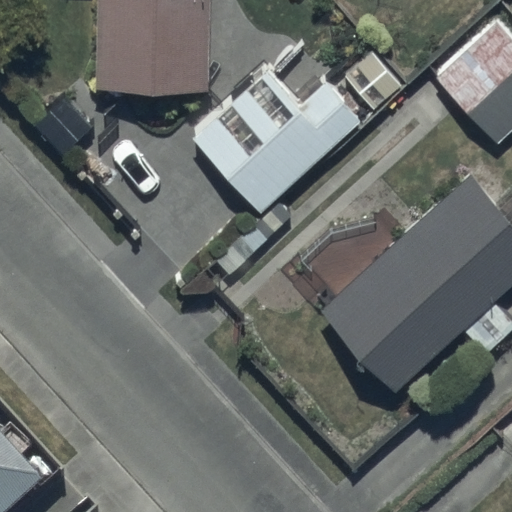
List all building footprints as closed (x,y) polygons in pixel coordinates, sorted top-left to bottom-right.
[(96,0),(92,89),(208,94),(209,0),(96,0)] [(511,30),(501,17),(435,74),(495,144),(511,128),(511,30)] [(269,69),(192,138),(259,212),(364,117),(330,81),(302,106),(269,69)] [(511,281),(511,222),(469,173),(317,315),(389,394),(511,281)] [(0,511),(30,511),(44,499),(0,451),(0,511)]
